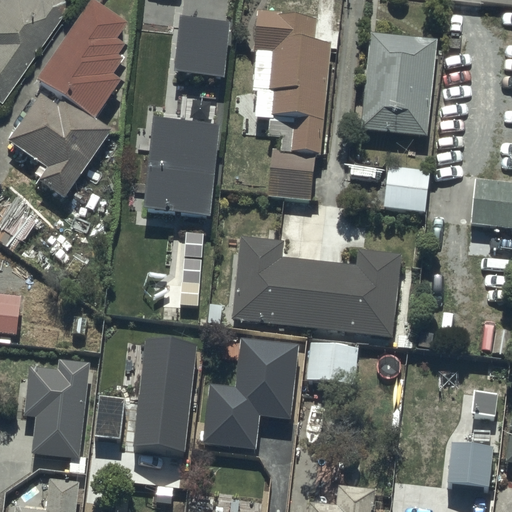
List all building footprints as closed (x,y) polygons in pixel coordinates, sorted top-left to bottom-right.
[(0,0),(0,90),(4,93),(71,0),(0,0)] [(130,23),(96,0),(92,0),(41,81),(66,98),(60,107),(40,94),(10,141),(51,168),(42,182),(70,200),(116,130),(99,119),(125,79),(117,75),(127,59),(121,56),(128,45),(119,40),(130,23)] [(319,17),(261,11),(256,53),(261,53),(257,93),(261,94),(258,119),(272,121),(270,138),(286,140),(285,150),(274,149),(269,195),(315,200),(320,154),(323,155),(335,43),(318,41),(319,17)] [(234,21),(185,15),(178,74),(227,80),(234,21)] [(439,40),(373,34),(363,132),(429,139),(439,40)] [(223,125),(158,119),(149,212),(214,218),(223,125)] [(430,171),(389,167),(386,208),(426,211),(430,171)] [(511,184),(476,180),(471,224),(511,228),(511,184)] [(11,201),(0,216),(0,240),(15,252),(23,240),(26,242),(38,224),(19,210),(20,208),(11,201)] [(287,241),(242,237),(234,322),(397,337),(405,255),(360,250),(359,264),(285,257),(287,241)] [(24,297),(0,294),(0,331),(20,334),(24,297)] [(299,343),(241,337),(236,387),(209,384),(203,442),(255,448),(259,415),(291,419),(299,343)] [(196,346),(145,341),(134,449),(184,456),(196,346)] [(359,348),(306,344),(303,380),(357,384),(359,348)] [(90,362),(58,359),(57,369),(29,366),(24,415),(36,417),(32,453),(79,458),(90,362)] [(499,392),(474,391),(472,417),(497,418),(499,392)] [(296,422),(267,419),(266,430),(260,429),(259,441),(265,442),(259,490),(287,493),(296,422)] [(494,447),(452,443),(449,486),(491,489),(494,447)] [(49,511),(16,508),(15,511),(78,511),(81,483),(52,480),(49,511)] [(338,507),(312,503),(311,511),(375,511),(379,490),(341,485),(338,507)]
